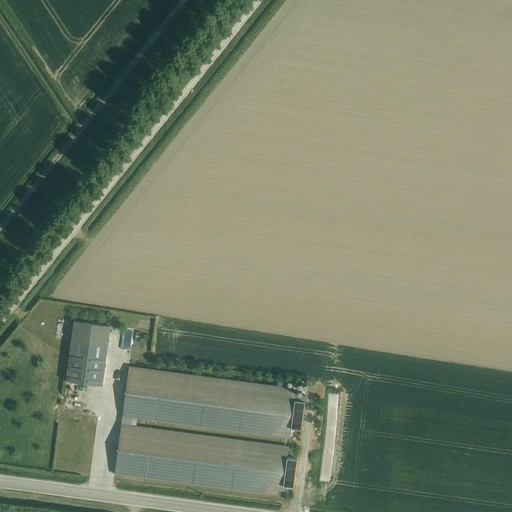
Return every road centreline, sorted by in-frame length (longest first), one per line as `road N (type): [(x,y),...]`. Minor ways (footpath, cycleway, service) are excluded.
road 1 (unclassified): [(259,0),(0,322)]
road 2 (secondary): [(0,481),(226,511)]
